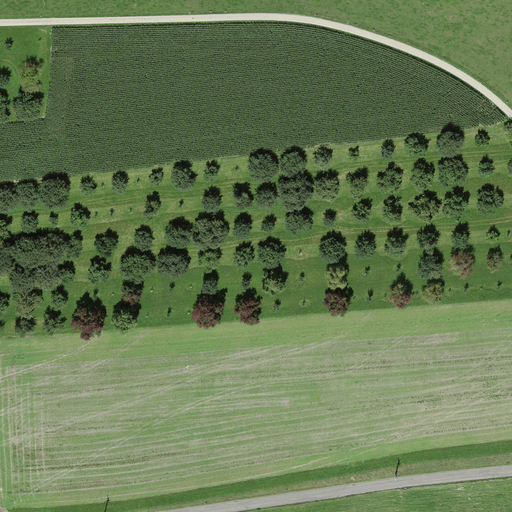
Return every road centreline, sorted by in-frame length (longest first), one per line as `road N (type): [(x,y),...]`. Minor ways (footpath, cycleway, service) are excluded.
road 1 (track): [(511,115),(465,73),(314,16),(0,22)]
road 2 (unclassified): [(511,470),(203,511)]
